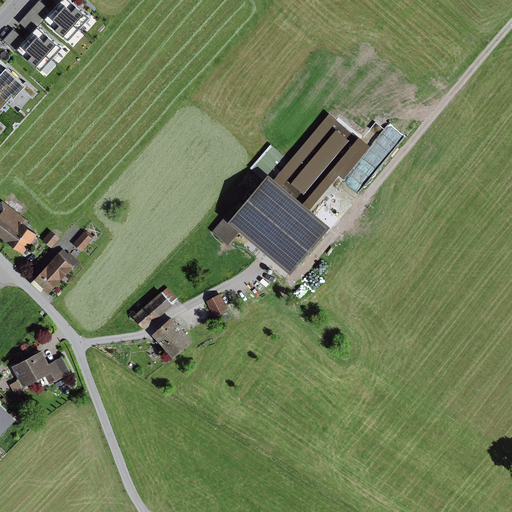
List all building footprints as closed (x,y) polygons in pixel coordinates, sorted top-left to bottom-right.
[(52,13),(44,21),(68,42),(90,18),(69,0),(52,0),(59,6),(52,13)] [(19,23),(31,34),(38,27),(44,21),(52,13),(40,1),(19,23)] [(13,29),(3,41),(15,52),(18,49),(47,75),(67,53),(38,27),(31,34),(26,41),(13,29)] [(38,93),(7,65),(3,70),(0,73),(0,134),(5,129),(0,124),(0,118),(24,92),(33,99),(38,93)] [(391,125),(345,181),(358,192),(404,136),(391,125)] [(267,176),(234,215),(230,211),(212,232),(227,245),(239,232),(290,275),(329,229),(267,176)] [(0,238),(22,254),(36,235),(21,224),(25,219),(2,202),(0,204),(0,238)] [(51,231),(42,241),(51,249),(60,239),(51,231)] [(84,232),(73,244),(82,252),(93,240),(84,232)] [(58,253),(33,281),(48,295),(73,268),(73,267),(77,262),(63,249),(59,254),(58,253)] [(161,292),(132,318),(144,331),(172,306),(171,305),(178,299),(168,288),(162,293),(161,292)] [(220,295),(206,302),(214,318),(228,310),(220,295)] [(171,319),(152,336),(172,360),(192,342),(171,319)] [(41,352),(12,368),(23,389),(45,378),(49,386),(70,375),(61,359),(48,366),(41,352)] [(0,436),(15,421),(0,405),(0,436)]
